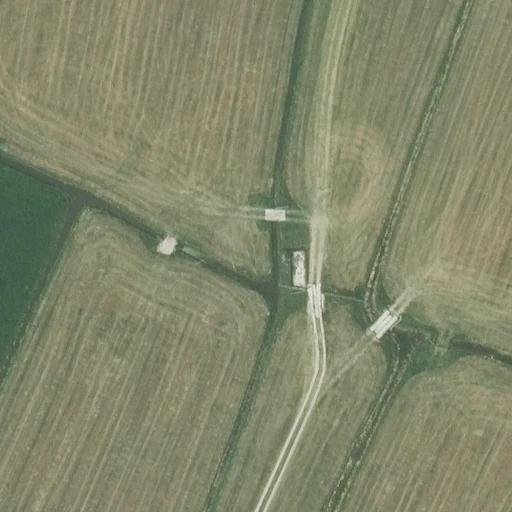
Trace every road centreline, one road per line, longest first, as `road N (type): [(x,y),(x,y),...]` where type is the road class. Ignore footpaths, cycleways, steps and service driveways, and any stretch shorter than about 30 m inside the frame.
road 1 (track): [(260,511),(321,370),(314,253)]
road 2 (track): [(312,395),(409,296)]
